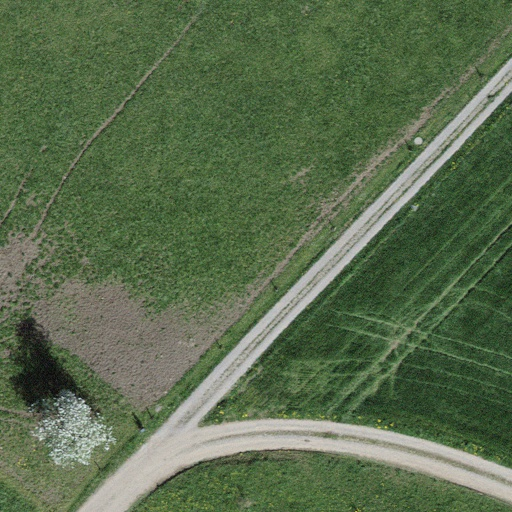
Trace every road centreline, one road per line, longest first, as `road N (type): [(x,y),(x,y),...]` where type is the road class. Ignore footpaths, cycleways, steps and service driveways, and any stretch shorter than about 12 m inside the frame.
road 1 (track): [(511,70),(155,449)]
road 2 (track): [(511,481),(435,453),(328,432),(228,434),(155,449)]
